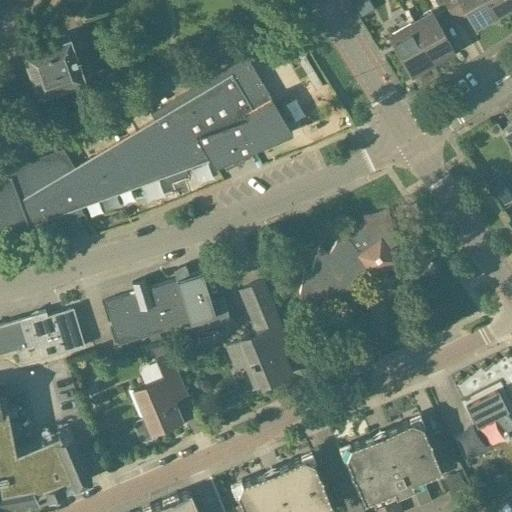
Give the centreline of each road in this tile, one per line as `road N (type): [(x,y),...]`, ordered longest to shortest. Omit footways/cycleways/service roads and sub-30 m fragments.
road 1 (residential): [(79,511),(256,438),(293,412),(359,395),(511,323)]
road 2 (residential): [(0,293),(208,231),(411,140)]
road 3 (tertiary): [(511,291),(411,140)]
road 4 (tertiary): [(411,140),(325,0)]
